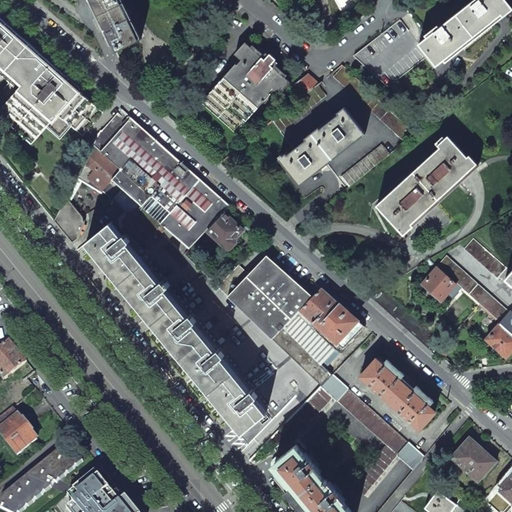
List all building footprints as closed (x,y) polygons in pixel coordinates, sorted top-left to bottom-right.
[(94,0),(108,29),(106,30),(109,36),(111,35),(118,50),(141,40),(132,21),(122,0),(91,0),(92,0),(94,0)] [(419,44),(428,56),(436,66),(457,49),(498,18),(501,15),(503,17),(511,9),(511,8),(505,0),(473,0),(427,37),(419,44)] [(0,73),(13,85),(0,100),(6,105),(4,107),(38,136),(48,125),(59,135),(69,123),(75,128),(95,106),(28,46),(0,20),(0,73)] [(357,53),(354,56),(388,87),(428,56),(419,44),(400,20),(357,53)] [(241,58),(206,97),(240,128),(270,94),(269,93),(273,87),(280,94),(291,82),(271,64),(277,59),(270,53),(265,59),(256,51),(246,41),(235,52),(241,58)] [(343,66),(333,77),(381,121),(404,142),(414,131),(395,113),(395,112),(343,66)] [(319,83),(308,75),(295,85),(303,95),(319,83)] [(319,85),(273,122),(281,132),(326,96),(319,85)] [(280,157),(279,158),(300,184),(326,164),(365,133),(344,107),(337,112),(338,114),(320,129),(319,127),(305,138),(306,140),(287,154),(286,152),(283,155),(282,154),(279,156),(280,157)] [(222,198),(120,108),(101,130),(76,178),(102,193),(103,192),(110,198),(109,199),(112,202),(105,210),(116,219),(122,223),(145,244),(146,243),(150,246),(164,229),(166,227),(189,249),(208,230),(224,212),(230,206),(222,198)] [(365,133),(326,164),(338,178),(381,144),(389,154),(416,133),(414,131),(404,142),(381,121),(365,133)] [(439,147),(377,204),(404,234),(414,225),(412,222),(477,163),(469,155),(467,157),(448,136),(438,145),(439,147)] [(381,144),(338,178),(346,189),(389,154),(381,144)] [(76,178),(67,196),(71,202),(82,181),(76,178)] [(67,196),(53,221),(72,244),(78,239),(84,223),(85,221),(84,221),(85,219),(83,217),(83,216),(67,196)] [(224,212),(208,230),(226,248),(230,248),(236,242),(236,238),(243,230),(224,212)] [(111,222),(86,243),(89,246),(100,260),(151,322),(176,354),(194,377),(212,398),(218,406),(227,417),(240,434),(265,413),(123,236),(111,222)] [(112,222),(111,222),(123,236),(265,413),(240,434),(249,444),(275,417),(283,425),(286,423),(321,386),(272,339),(218,286),(184,255),(189,249),(166,227),(164,229),(150,246),(145,250),(126,233),(112,222)] [(473,238),(464,249),(497,278),(507,268),(473,238)] [(237,267),(218,286),(272,339),(283,327),(313,296),(267,255),(246,276),(237,267)] [(446,256),(437,266),(437,267),(461,288),(479,304),(499,323),(509,312),(446,256)] [(437,267),(422,283),(441,300),(453,287),(458,292),(461,288),(437,267)] [(313,296),(283,327),(325,368),(339,352),(364,326),(346,309),(340,304),(321,287),(313,296)] [(382,288),(369,296),(428,349),(432,352),(441,341),(382,288)] [(509,312),(499,323),(500,323),(511,333),(511,312),(510,311),(509,312)] [(511,333),(500,323),(486,339),(506,356),(511,349),(511,333)] [(283,327),(272,339),(321,386),(332,375),(325,368),(283,327)] [(2,346),(0,347),(0,373),(5,379),(27,362),(16,348),(9,340),(7,342),(2,346)] [(376,358),(360,375),(420,429),(436,411),(429,405),(433,400),(416,386),(412,390),(399,379),(404,374),(387,359),(383,364),(376,358)] [(321,386),(332,397),(337,401),(348,388),(333,374),(332,375),(321,386)] [(493,393),(505,391),(503,384),(491,385),(493,393)] [(321,386),(286,423),(297,434),(329,402),(332,397),(321,386)] [(348,388),(337,401),(386,445),(352,485),(364,495),(397,455),(408,442),(348,388)] [(12,409),(0,418),(0,434),(17,455),(37,439),(31,432),(32,431),(23,420),(22,421),(12,409)] [(497,461),(469,436),(450,457),(478,481),(497,461)] [(408,442),(397,455),(414,469),(424,456),(408,442)] [(296,445),(276,461),(276,467),(312,511),(351,511),(343,502),(345,500),(341,495),(343,494),(335,484),(330,488),(314,468),(319,465),(311,455),(310,457),(305,452),(304,454),(296,445)] [(2,498),(0,502),(0,507),(8,511),(22,511),(83,461),(64,452),(65,451),(61,449),(2,498)] [(511,464),(495,485),(511,500),(511,464)] [(69,511),(137,511),(117,487),(101,467),(67,496),(73,503),(67,508),(69,511)] [(7,469),(0,475),(0,481),(10,473),(7,469)] [(450,511),(456,504),(438,490),(425,507),(430,511),(450,511)] [(415,511),(400,501),(391,511),(415,511)]
